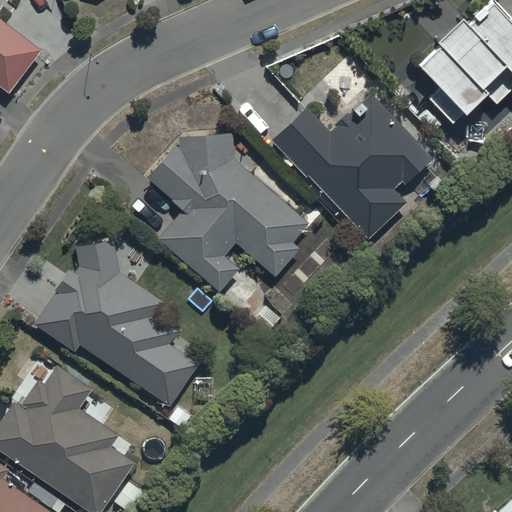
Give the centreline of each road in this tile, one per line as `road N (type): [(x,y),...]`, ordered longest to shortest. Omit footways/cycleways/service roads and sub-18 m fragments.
road 1 (residential): [(0,218),(83,96),(280,0)]
road 2 (tertiary): [(511,343),(340,511)]
